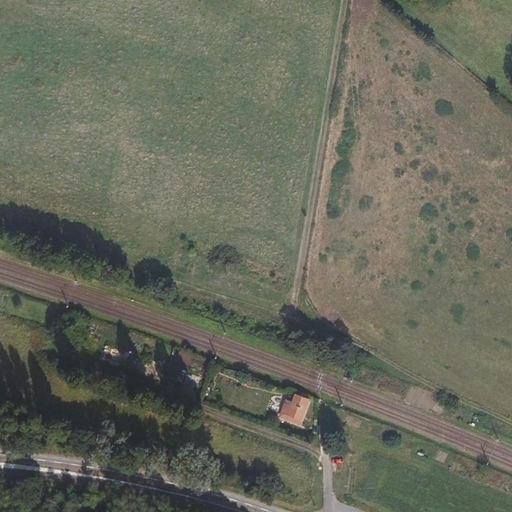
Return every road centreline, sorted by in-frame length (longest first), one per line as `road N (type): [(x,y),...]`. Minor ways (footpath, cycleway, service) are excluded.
road 1 (track): [(347,0),(295,319)]
road 2 (secondary): [(16,465),(237,511)]
road 3 (track): [(326,460),(175,397)]
